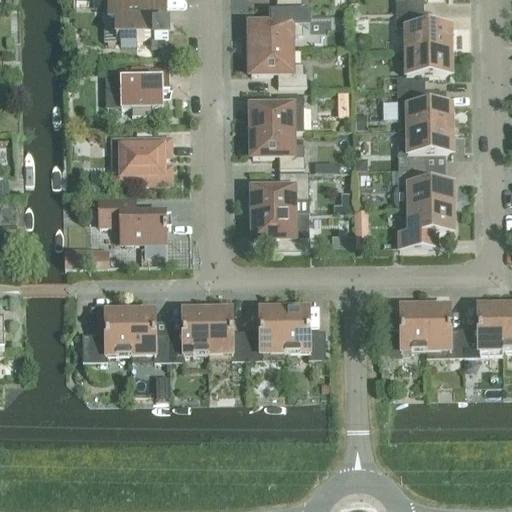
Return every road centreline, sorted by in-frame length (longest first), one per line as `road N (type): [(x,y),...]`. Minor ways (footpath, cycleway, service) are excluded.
road 1 (residential): [(215,280),(210,0)]
road 2 (residential): [(489,0),(493,275)]
road 3 (residential): [(357,480),(354,278)]
road 4 (residential): [(215,280),(191,289),(77,291)]
road 5 (residential): [(493,275),(354,278)]
road 6 (residential): [(354,278),(215,280)]
